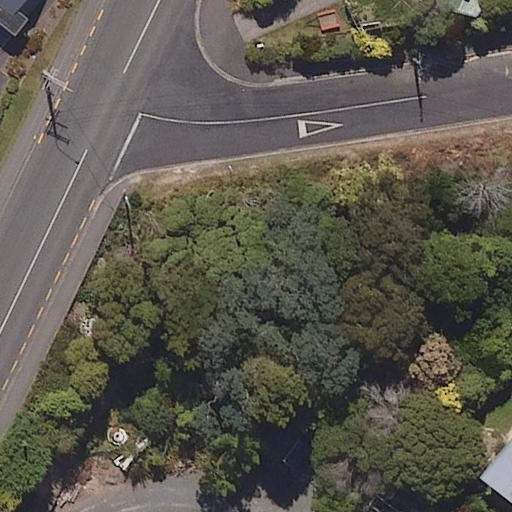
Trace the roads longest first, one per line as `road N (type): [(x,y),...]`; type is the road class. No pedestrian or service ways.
road 1 (residential): [(110,102),(167,120),(238,123),(511,81)]
road 2 (tertiary): [(0,330),(110,102)]
